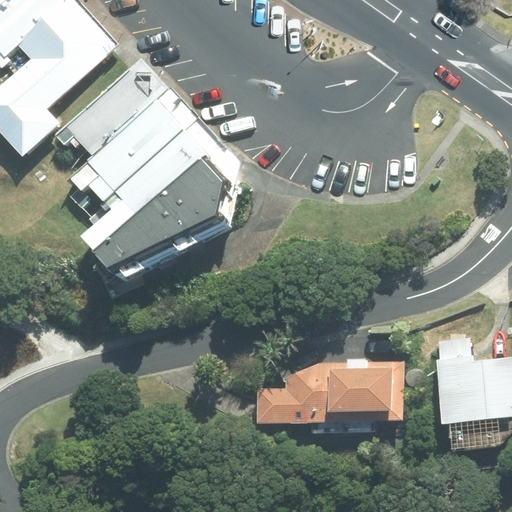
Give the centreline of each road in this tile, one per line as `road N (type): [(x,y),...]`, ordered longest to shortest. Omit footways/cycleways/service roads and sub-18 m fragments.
road 1 (residential): [(511,218),(481,261),(443,286),(70,378),(18,397),(0,415)]
road 2 (primary): [(372,0),(511,98)]
